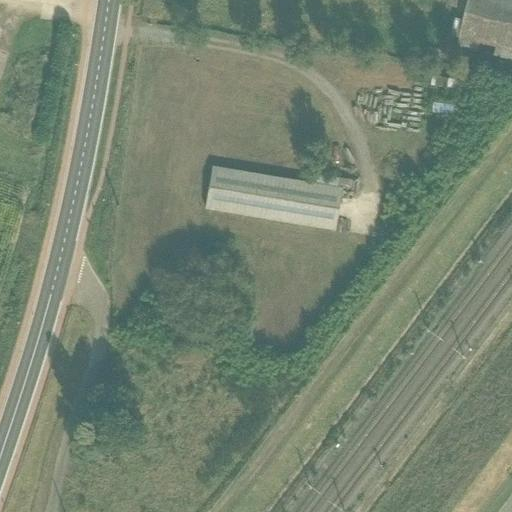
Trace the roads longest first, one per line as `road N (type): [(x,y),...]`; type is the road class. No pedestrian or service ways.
road 1 (track): [(511,135),(217,511)]
road 2 (tertiary): [(60,266),(109,0)]
road 3 (unclassified): [(60,266),(93,301),(100,352),(62,448),(50,511)]
road 4 (tertiary): [(0,463),(60,266)]
